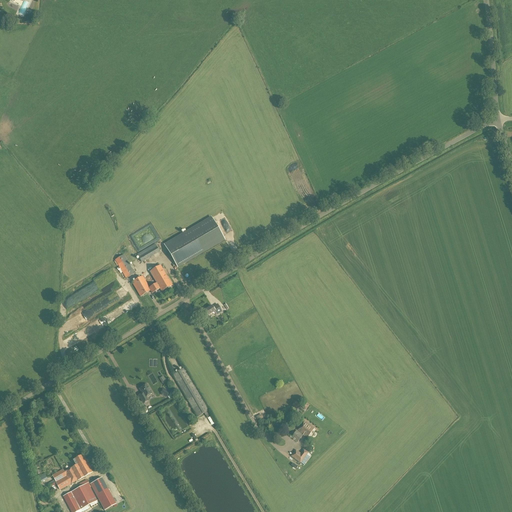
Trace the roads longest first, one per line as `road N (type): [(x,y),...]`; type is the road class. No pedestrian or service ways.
road 1 (unclassified): [(0,416),(258,251),(496,121)]
road 2 (unclassified): [(496,121),(486,0)]
